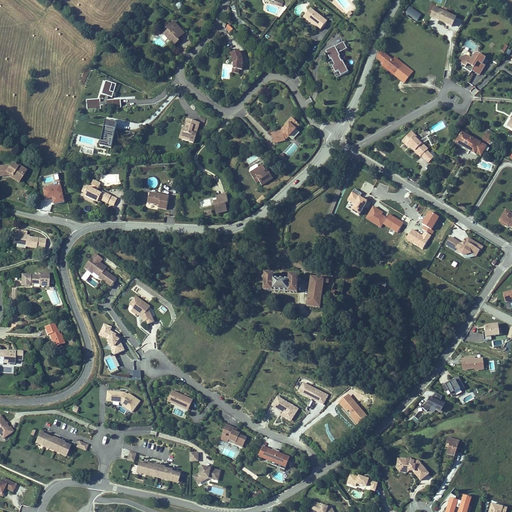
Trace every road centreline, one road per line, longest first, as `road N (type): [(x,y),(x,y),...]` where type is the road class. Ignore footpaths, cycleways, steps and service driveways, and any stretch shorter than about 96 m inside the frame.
road 1 (residential): [(229,0),(220,28),(182,67),(187,86),(227,111),(263,79),(283,78),(335,138)]
road 2 (tertiary): [(335,138),(305,177),(239,227),(102,225),(78,233)]
road 3 (residential): [(323,470),(430,376),(511,257)]
road 4 (tertiary): [(78,233),(63,260),(89,351),(85,375),(58,398),(0,401)]
road 5 (residential): [(323,470),(306,448),(264,431),(163,364)]
road 6 (tertiary): [(398,0),(335,138)]
road 7 (unclassified): [(511,250),(408,186)]
